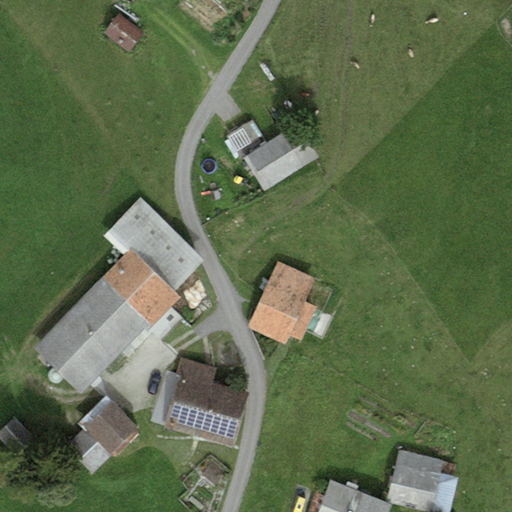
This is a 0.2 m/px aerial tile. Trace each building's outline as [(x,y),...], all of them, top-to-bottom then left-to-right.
[(143,34),(119,14),(104,32),(128,52),(143,34)] [(242,158),(265,143),(251,120),(224,136),(239,160),(242,158)] [(265,143),(242,158),(263,191),(317,156),(297,123),(265,143)] [(140,198),(103,236),(123,255),(130,248),(175,291),(205,260),(140,198)] [(123,255),(33,348),(80,394),(144,328),(147,331),(181,297),(175,291),(130,248),(123,255)] [(314,278),(277,262),(247,327),(285,344),(288,335),(301,340),(316,307),(304,301),(314,278)] [(148,332),(159,344),(182,322),(171,310),(148,332)] [(177,372),(212,382),(216,368),(181,358),(177,372)] [(177,372),(164,369),(149,423),(233,446),(248,392),(212,382),(177,372)] [(136,427),(105,395),(76,424),(82,430),(65,445),(90,471),(136,427)] [(12,421),(0,430),(0,441),(16,462),(33,448),(12,421)] [(456,463),(397,449),(384,500),(432,511),(448,511),(458,477),(452,476),(456,463)] [(386,511),(389,505),(330,483),(325,497),(314,493),(307,511),(386,511)]
